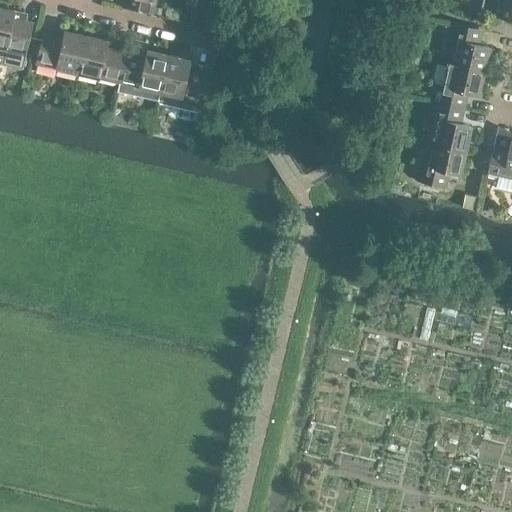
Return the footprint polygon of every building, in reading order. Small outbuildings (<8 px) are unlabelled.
[(152,14),(155,0),(122,0),(122,6),(152,14)] [(511,0),(482,0),(480,12),(511,19),(511,0)] [(156,5),(153,14),(161,16),(163,7),(156,5)] [(23,13),(0,7),(0,47),(25,53),(32,23),(21,20),(23,13)] [(455,35),(448,63),(484,71),(489,47),(478,44),(482,29),(453,22),(450,34),(455,35)] [(77,74),(86,36),(64,31),(62,38),(42,33),(35,64),(77,74)] [(118,83),(125,52),(106,48),(107,41),(86,36),(77,74),(118,83)] [(157,101),(168,55),(146,50),(144,57),(125,52),(118,83),(116,91),(157,101)] [(168,55),(157,101),(157,102),(199,112),(208,72),(188,67),(190,60),(168,55)] [(478,96),(484,71),(448,63),(442,91),(437,90),(434,101),(463,108),(467,93),(478,96)] [(460,123),(463,108),(434,101),(432,113),(436,114),(430,142),(465,150),(471,126),(460,123)] [(397,125),(395,134),(409,137),(411,128),(397,125)] [(511,178),(511,140),(510,141),(511,133),(498,125),(486,177),(497,180),(498,175),(511,178)] [(460,175),(465,150),(430,142),(423,170),(419,169),(416,181),(445,187),(449,172),(460,175)] [(475,197),(467,195),(465,205),(473,207),(475,197)]
